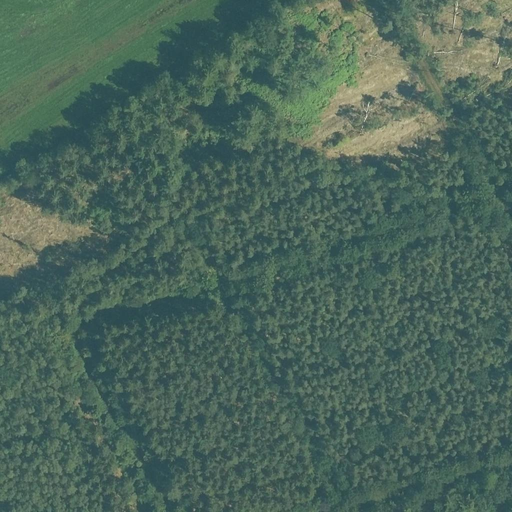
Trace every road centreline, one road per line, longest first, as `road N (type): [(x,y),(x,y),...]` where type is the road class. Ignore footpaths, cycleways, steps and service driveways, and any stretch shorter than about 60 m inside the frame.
road 1 (track): [(511,219),(383,0)]
road 2 (track): [(511,460),(326,511)]
